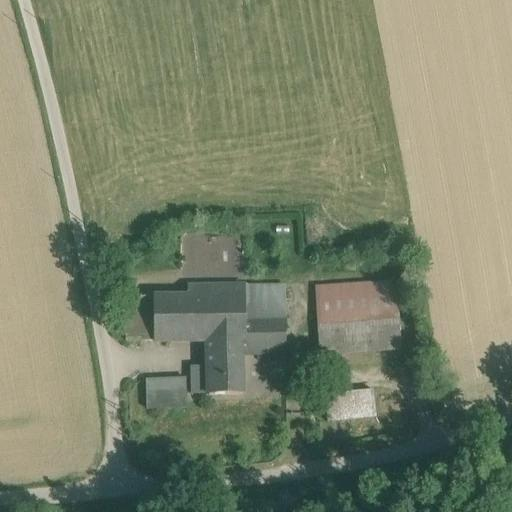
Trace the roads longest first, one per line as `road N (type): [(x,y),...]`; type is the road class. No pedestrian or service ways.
road 1 (unclassified): [(124,467),(76,179),(30,0)]
road 2 (unclassified): [(511,408),(363,442),(124,467)]
road 3 (unclassified): [(124,467),(0,480)]
